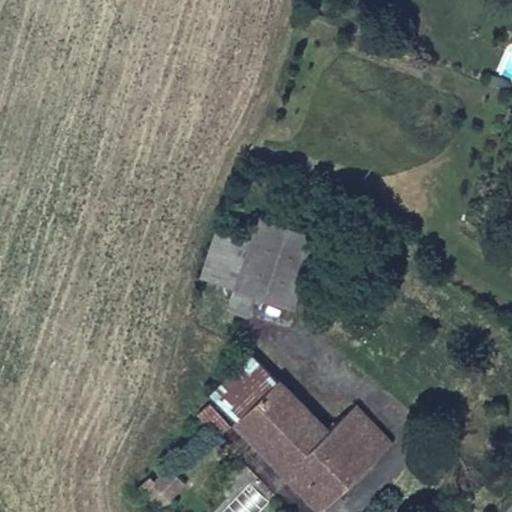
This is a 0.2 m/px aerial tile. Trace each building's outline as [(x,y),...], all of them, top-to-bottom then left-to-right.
[(221,230),(206,275),(244,288),(236,311),(257,319),(266,294),(301,306),(324,234),(270,215),(260,243),(221,230)] [(274,382),(250,358),(215,392),(239,416),(234,421),(325,511),(393,443),(357,409),(331,434),(277,380),(274,382)] [(232,425),(209,401),(197,412),(220,436),(232,425)] [(143,481),(166,511),(174,511),(179,509),(172,500),(190,486),(177,469),(159,484),(151,475),(143,481)] [(390,511),(399,495),(382,487),(370,511),(390,511)]
